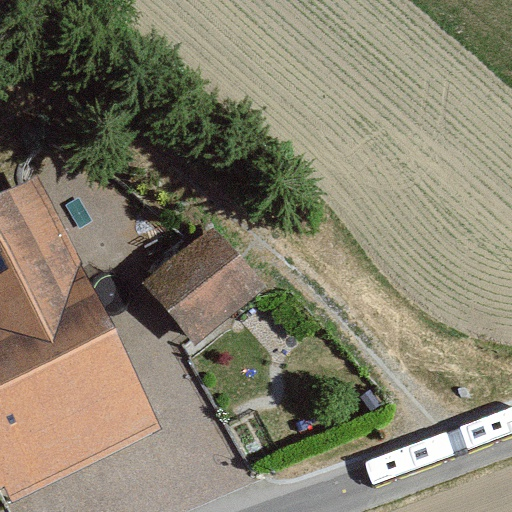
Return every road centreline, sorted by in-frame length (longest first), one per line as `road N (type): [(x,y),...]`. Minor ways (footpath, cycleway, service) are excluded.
road 1 (track): [(462,455),(368,340),(208,191),(83,110),(48,99),(0,112)]
road 2 (tertiary): [(511,435),(317,511)]
